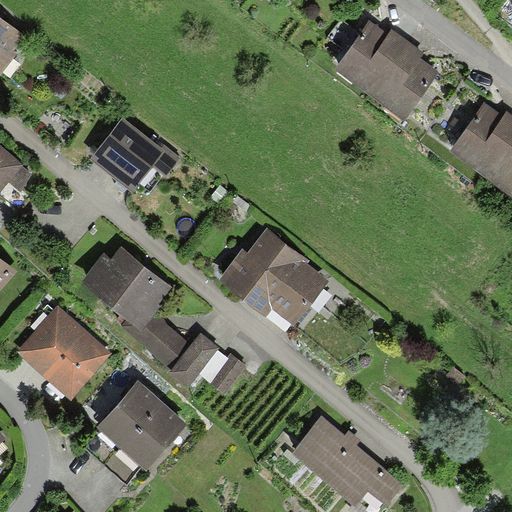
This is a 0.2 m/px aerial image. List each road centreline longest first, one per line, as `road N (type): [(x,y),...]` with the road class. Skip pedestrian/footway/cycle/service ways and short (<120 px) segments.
road 1 (residential): [(0,114),(428,473),(450,511)]
road 2 (residential): [(0,387),(39,443),(40,468),(16,511)]
road 3 (residential): [(505,74),(406,0)]
